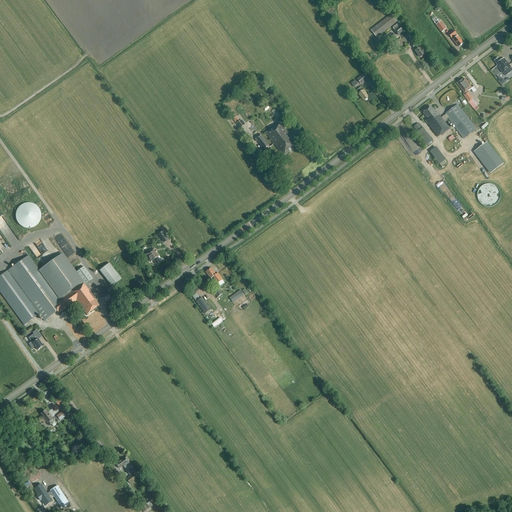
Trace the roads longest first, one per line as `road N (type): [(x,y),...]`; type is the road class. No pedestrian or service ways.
road 1 (tertiary): [(0,405),(511,25)]
road 2 (track): [(119,482),(0,313)]
